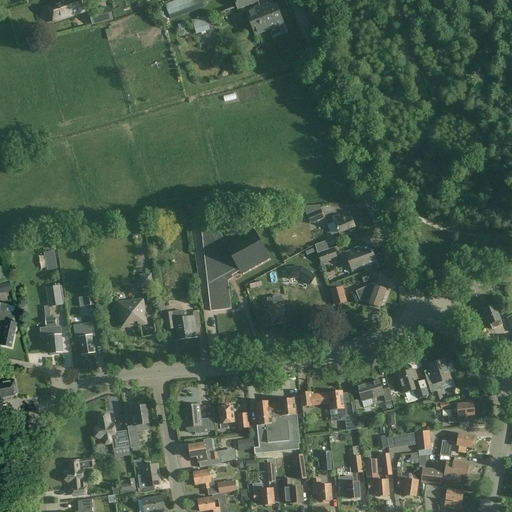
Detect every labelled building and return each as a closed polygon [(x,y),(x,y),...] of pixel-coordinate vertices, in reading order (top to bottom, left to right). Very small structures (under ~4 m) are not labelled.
[(80,0),(60,0),(48,4),(55,22),(85,11),(80,0)] [(170,17),(205,4),(205,3),(212,0),(234,0),(238,10),(259,2),(258,0),(174,0),(165,3),(170,17)] [(255,9),(246,13),(255,35),(284,24),(275,1),(260,7),(259,5),(254,7),(255,9)] [(110,6),(89,12),(92,25),(113,20),(110,6)] [(206,16),(193,21),(197,34),(210,30),(206,16)] [(321,210),(308,216),(311,223),(324,217),(321,210)] [(342,240),(351,236),(350,232),(355,230),(354,227),(355,227),(350,215),(341,219),(339,214),(332,217),(342,240)] [(241,274),(269,259),(270,258),(254,230),(252,231),(252,232),(226,246),(214,224),(201,226),(211,312),(231,310),(227,278),(239,271),(241,274)] [(369,246),(347,254),(353,271),(376,263),(369,246)] [(334,249),(319,255),(322,263),(337,258),(334,249)] [(54,250),(43,251),(45,269),(56,268),(54,250)] [(287,279),(299,277),(309,285),(316,276),(302,266),(286,268),(287,279)] [(364,283),(376,279),(373,271),(361,275),(364,283)] [(141,287),(153,285),(152,274),(139,275),(141,287)] [(347,302),(343,287),(342,287),(340,282),(328,286),(329,292),(330,291),(334,305),(347,302)] [(62,305),(59,284),(56,285),(56,287),(47,289),(50,307),(62,305)] [(382,302),(383,302),(385,296),(384,296),(386,290),(375,286),(374,284),(356,292),(359,301),(380,308),(382,302)] [(283,305),(275,307),(274,298),(267,299),(270,316),(271,316),(273,325),(278,324),(281,326),(283,326),(285,323),(286,323),(285,315),(288,314),(289,313),(288,308),(287,307),(283,308),(283,305)] [(143,299),(117,303),(121,329),(147,325),(143,299)] [(4,330),(0,345),(11,348),(15,332),(17,324),(12,322),(14,313),(6,312),(8,306),(1,304),(0,303),(0,319),(5,320),(6,322),(4,330)] [(501,320),(495,305),(483,310),(486,318),(485,318),(488,326),(490,325),(492,330),(503,325),(501,320)] [(167,330),(177,328),(179,341),(197,338),(194,316),(184,318),(183,312),(164,315),(167,330)] [(49,344),(50,354),(55,353),(56,355),(62,354),(62,353),(63,353),(61,327),(54,328),(54,325),(56,324),(55,318),(46,319),(46,325),(48,325),(48,328),(41,329),(41,338),(47,337),(47,344),(49,344)] [(79,338),(82,355),(95,352),(94,345),(96,344),(93,330),(81,332),(82,337),(79,338)] [(440,382),(451,379),(444,360),(429,365),(433,377),(427,379),(432,393),(442,390),(440,382)] [(417,383),(413,370),(399,374),(405,394),(415,391),(417,398),(428,395),(424,381),(417,383)] [(0,399),(1,400),(0,397),(15,394),(15,393),(16,393),(14,380),(0,382),(0,399)] [(358,386),(362,401),(383,395),(386,402),(393,400),(389,388),(382,390),(379,380),(358,386)] [(347,416),(346,408),(344,408),(342,391),(336,392),(335,391),(332,391),(331,393),(329,393),(311,395),(311,393),(300,394),(302,407),(330,403),(331,410),(338,409),(339,421),(345,420),(345,416),(347,416)] [(280,403),(275,403),(275,401),(256,403),(261,447),(254,448),(255,454),(299,450),(296,415),(294,399),(286,399),(286,398),(280,399),(280,403)] [(452,408),(451,402),(440,403),(441,410),(452,408)] [(452,417),(448,417),(449,423),(468,422),(467,415),(474,415),(474,412),(475,412),(474,407),(473,407),(473,404),(458,405),(458,410),(451,411),(452,417)] [(140,406),(140,407),(134,408),(135,419),(133,419),(134,426),(137,426),(138,432),(151,430),(150,423),(147,406),(145,406),(143,405),(140,406)] [(200,405),(184,406),(186,431),(190,434),(209,433),(208,419),(201,419),(200,405)] [(233,412),(234,411),(234,408),(233,407),(233,406),(219,407),(221,424),(220,424),(220,429),(228,429),(227,423),(234,422),(233,412)] [(238,415),(239,429),(249,428),(248,414),(238,415)] [(108,415),(98,417),(100,427),(97,428),(95,431),(96,436),(99,438),(104,437),(105,444),(120,441),(120,445),(129,444),(126,431),(118,433),(115,434),(113,425),(110,425),(108,415)] [(356,418),(348,419),(350,430),(357,429),(356,418)] [(135,432),(129,433),(129,431),(128,431),(131,449),(140,447),(138,435),(136,436),(135,432)] [(416,432),(418,450),(431,449),(429,431),(416,432)] [(387,437),(389,449),(417,444),(415,432),(387,437)] [(459,434),(457,444),(443,441),(440,455),(451,457),(452,451),(465,453),(466,447),(472,448),(473,445),(474,445),(475,440),(474,440),(474,437),(459,434)] [(386,437),(379,438),(381,450),(388,448),(386,437)] [(237,441),(239,451),(254,449),(252,438),(237,441)] [(191,457),(197,456),(199,462),(208,460),(209,467),(222,464),(222,463),(233,461),(231,450),(211,453),(206,454),(204,443),(189,446),(191,457)] [(322,452),(323,470),(331,469),(330,452),(322,452)] [(392,474),(389,454),(382,454),(385,475),(392,474)] [(303,455),(295,456),(298,479),(306,478),(303,455)] [(353,457),(355,473),(363,472),(361,456),(353,457)] [(94,469),(93,460),(68,462),(69,471),(65,472),(63,474),(63,480),(66,482),(73,481),(73,488),(72,488),(73,495),(86,494),(85,487),(83,470),(94,469)] [(367,484),(369,484),(369,490),(377,489),(378,496),(389,495),(388,480),(378,480),(377,460),(365,460),(367,484)] [(445,472),(443,471),(442,480),(458,483),(460,475),(466,476),(467,473),(468,474),(469,468),(468,468),(469,466),(454,462),(453,464),(447,463),(445,472)] [(155,491),(154,486),(160,485),(157,465),(144,467),(147,487),(140,488),(141,494),(155,491)] [(442,480),(443,471),(422,468),(421,480),(421,484),(442,486),(442,480)] [(209,471),(194,474),(196,484),(202,483),(203,489),(215,487),(214,481),(211,481),(209,471)] [(406,488),(405,494),(416,496),(418,480),(407,479),(408,476),(398,475),(399,480),(398,487),(406,488)] [(285,503),(292,503),(302,502),(301,487),(292,487),(291,479),(284,479),(285,490),(284,490),(285,503)] [(330,484),(320,485),(320,479),(313,479),(314,494),(320,494),(321,500),(332,500),(330,484)] [(218,486),(219,494),(224,494),(225,494),(237,492),(235,480),(217,483),(218,486)] [(342,492),(349,492),(349,498),(360,497),(359,482),(348,483),(348,485),(342,485),(342,492)] [(254,500),(263,500),(263,505),(274,504),(273,489),(263,490),(262,484),(253,485),(254,500)] [(442,488),(426,485),(424,496),(440,499),(441,494),(442,488)] [(449,489),(442,488),(441,494),(447,495),(446,501),(447,501),(446,507),(460,509),(461,500),(462,500),(463,495),(462,495),(463,492),(449,490),(449,489)] [(215,508),(214,500),(218,500),(219,505),(226,504),(225,494),(224,494),(219,494),(213,496),(213,498),(198,501),(200,511),(207,510),(206,511),(220,511),(220,507),(215,508)] [(143,500),(144,511),(150,511),(164,510),(162,496),(143,500)] [(92,511),(92,499),(78,501),(78,511),(92,511)]
